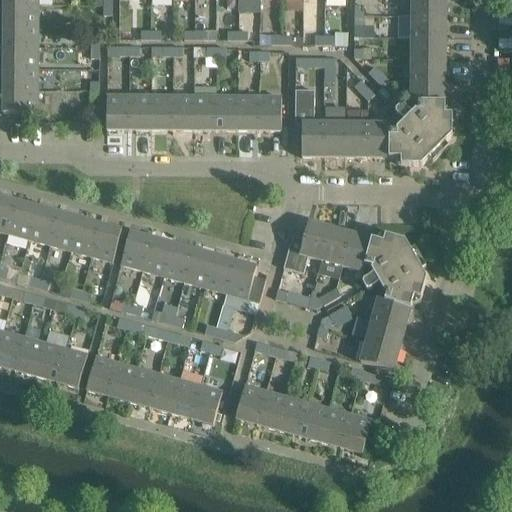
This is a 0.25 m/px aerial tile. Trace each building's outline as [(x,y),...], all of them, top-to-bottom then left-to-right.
[(237,0),(238,14),(260,14),(259,0),(237,0)] [(411,0),(412,18),(446,18),(445,0),(411,0)] [(4,28),(38,28),(38,7),(4,7),(4,28)] [(112,8),(103,8),(103,18),(112,18),(112,8)] [(354,8),(354,18),(363,18),(363,8),(354,8)] [(354,18),(354,39),(374,39),(374,27),(363,27),(363,18),(354,18)] [(412,18),(398,18),(398,40),(411,40),(446,40),(446,18),(412,18)] [(4,28),(4,50),(38,50),(38,28),(4,28)] [(151,42),(151,33),(141,33),(141,42),(151,42)] [(151,42),(161,42),(161,33),(151,33),(151,42)] [(184,42),(194,43),(194,33),(184,33),(184,42)] [(204,34),(194,33),(194,43),(204,43),(204,34)] [(227,43),(237,43),(237,34),(227,34),(227,43)] [(247,34),(237,34),(237,43),(247,43),(247,34)] [(271,47),(281,47),(281,38),(271,38),(271,47)] [(292,38),(281,38),(281,47),(292,47),(292,38)] [(314,47),(324,48),(324,39),(314,38),(314,47)] [(335,39),(324,39),(324,48),(335,48),(335,39)] [(91,40),(91,51),(100,51),(100,40),(91,40)] [(411,40),(411,61),(446,62),(446,40),(411,40)] [(130,49),(120,49),(119,58),(130,58),(130,49)] [(140,49),(130,49),(130,58),(140,58),(140,49)] [(4,71),(38,72),(38,50),(4,50),(4,71)] [(173,50),(163,50),(162,59),(173,59),(173,50)] [(183,50),(173,50),(173,59),(183,59),(183,50)] [(216,50),(206,50),(206,59),(216,59),(216,50)] [(226,50),(216,50),(216,59),(226,59),(226,50)] [(100,51),(91,51),(91,61),(100,61),(100,51)] [(354,61),(363,61),(363,51),(354,51),(354,61)] [(259,54),(249,54),(249,63),(259,63),(259,54)] [(270,54),(259,54),(259,63),(269,63),(270,54)] [(315,70),(325,70),(325,61),(315,61),(315,70)] [(325,61),(325,70),(335,70),(335,61),(325,61)] [(446,62),(411,61),(411,83),(445,83),(446,62)] [(375,82),(382,76),(374,69),(368,75),(375,82)] [(4,71),(4,93),(38,93),(38,72),(4,71)] [(389,83),(388,83),(382,76),(375,82),(382,90),(389,83)] [(354,89),(361,96),(368,90),(360,83),(354,89)] [(445,83),(411,83),(411,106),(418,106),(418,104),(445,105),(445,83)] [(90,84),(90,94),(99,94),(99,84),(90,84)] [(375,97),(368,90),(361,96),(368,104),(375,97)] [(302,159),(324,160),(325,126),(314,125),(315,92),(296,92),(295,126),(302,126),(302,159)] [(38,93),(4,93),(3,115),(38,115),(38,93)] [(99,94),(90,94),(90,104),(99,104),(99,94)] [(107,98),(107,124),(107,132),(129,132),(129,98),(107,98)] [(151,98),(129,98),(129,132),(151,132),(151,98)] [(172,133),(173,99),(151,98),(151,132),(172,133)] [(194,99),(173,99),(172,133),(194,133),(194,99)] [(216,99),(194,99),(194,133),(216,133),(216,99)] [(237,99),(216,99),(216,133),(237,133),(237,99)] [(259,99),(237,99),(237,133),(259,133),(259,99)] [(282,99),(259,99),(259,133),(281,133),(282,99)] [(445,117),(445,105),(418,104),(418,106),(418,119),(404,133),(390,133),(389,133),(389,160),(401,160),(401,167),(422,168),(452,137),(452,117),(445,117)] [(346,160),(346,126),(325,126),(324,160),(346,160)] [(346,160),(368,160),(368,126),(346,126),(346,160)] [(389,133),(390,133),(390,126),(368,126),(368,160),(389,160),(389,133)] [(0,233),(8,236),(17,203),(0,198),(0,233)] [(8,236),(29,242),(38,209),(17,203),(8,236)] [(29,242),(50,247),(59,214),(38,209),(29,242)] [(50,247),(70,253),(80,220),(59,214),(50,247)] [(70,253),(91,259),(100,226),(80,220),(70,253)] [(308,259),(321,262),(330,230),(309,224),(304,241),(293,237),(283,271),(304,276),(308,259)] [(113,265),(122,232),(100,226),(91,259),(113,265)] [(351,235),(330,230),(321,262),(318,275),(339,281),(340,277),(342,268),(351,235)] [(121,267),(143,273),(152,240),(130,234),(121,267)] [(351,235),(342,268),(364,274),(366,267),(365,267),(372,241),(351,235)] [(383,244),(372,241),(365,267),(366,267),(379,271),(389,288),(385,302),(385,303),(411,310),(414,298),(421,300),(426,280),(405,243),(385,237),(383,244)] [(143,273),(164,279),(173,246),(152,240),(143,273)] [(173,246),(164,279),(184,284),(193,251),(173,246)] [(214,257),(193,251),(184,284),(205,290),(214,257)] [(214,257),(205,290),(226,296),(235,263),(214,257)] [(257,269),(235,263),(226,296),(260,305),(266,283),(254,279),(257,269)] [(8,273),(0,270),(0,279),(6,281),(8,273)] [(28,287),(38,290),(40,281),(30,279),(28,287)] [(38,290),(48,293),(50,284),(40,281),(38,290)] [(80,302),(82,293),(72,290),(70,299),(80,302)] [(337,290),(328,295),(332,303),(341,298),(337,290)] [(275,301),(285,304),(287,295),(277,292),(275,301)] [(80,302),(89,304),(92,296),(82,293),(80,302)] [(24,303),(33,306),(36,297),(26,294),(24,303)] [(332,303),(328,295),(310,305),(308,310),(316,312),(332,303)] [(36,297),(33,306),(43,309),(46,300),(36,297)] [(385,303),(385,302),(378,300),(372,321),(405,330),(411,310),(385,303)] [(57,303),(54,312),(75,317),(78,309),(57,303)] [(131,316),(134,307),(123,304),(121,313),(131,316)] [(154,313),(152,322),(173,327),(175,318),(177,309),(164,306),(161,315),(154,313)] [(131,316),(141,318),(143,310),(134,307),(131,316)] [(346,307),(338,312),(342,320),(351,315),(346,307)] [(78,309),(75,317),(85,320),(88,311),(78,309)] [(338,312),(329,317),(333,325),(342,320),(338,312)] [(185,321),(175,318),(173,327),(182,330),(185,321)] [(129,323),(119,320),(117,329),(127,332),(129,323)] [(399,351),(405,330),(372,321),(366,342),(399,351)] [(127,332),(148,337),(150,329),(129,323),(127,332)] [(204,336),(214,339),(217,330),(207,327),(204,336)] [(148,337),(168,343),(171,334),(150,329),(148,337)] [(319,329),(316,339),(325,341),(328,331),(319,329)] [(227,332),(217,330),(214,339),(224,341),(227,332)] [(0,345),(0,368),(15,373),(24,340),(3,334),(0,345)] [(171,334),(168,343),(178,346),(181,337),(171,334)] [(15,373),(36,379),(45,345),(24,340),(15,373)] [(360,364),(393,373),(394,373),(399,351),(366,342),(360,364)] [(200,352),(210,355),(212,346),(202,343),(200,352)] [(254,353),(276,359),(278,350),(257,344),(254,353)] [(36,379),(57,384),(66,351),(45,345),(36,379)] [(212,346),(210,355),(220,357),(222,348),(212,346)] [(278,350),(276,359),(286,362),(288,353),(278,350)] [(66,351),(57,384),(78,390),(87,357),(66,351)] [(87,392),(108,398),(117,365),(96,359),(87,392)] [(308,368),(318,370),(320,362),(310,359),(308,368)] [(320,362),(318,370),(328,373),(330,364),(320,362)] [(108,398),(129,404),(138,371),(117,365),(108,398)] [(349,379),(359,382),(362,373),(352,370),(349,379)] [(129,404),(150,410),(159,377),(138,371),(129,404)] [(362,373),(359,382),(369,384),(371,375),(362,373)] [(371,375),(369,384),(389,390),(391,381),(371,375)] [(150,410),(171,415),(180,382),(159,377),(150,410)] [(171,415),(192,421),(201,388),(180,382),(171,415)] [(201,388),(192,421),(213,427),(222,394),(201,388)] [(236,421),(257,427),(266,394),(245,388),(236,421)] [(257,427),(278,433),(287,400),(266,394),(257,427)] [(278,433),(299,438),(308,405),(287,400),(278,433)] [(299,438),(320,444),(329,411),(308,405),(299,438)] [(320,444),(341,450),(350,417),(329,411),(320,444)] [(350,417),(341,450),(362,456),(371,423),(350,417)]
